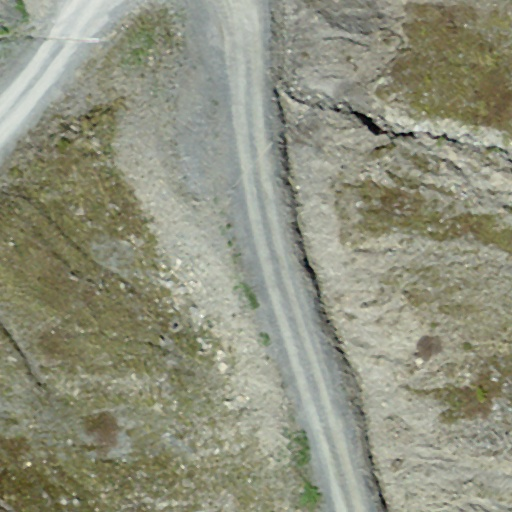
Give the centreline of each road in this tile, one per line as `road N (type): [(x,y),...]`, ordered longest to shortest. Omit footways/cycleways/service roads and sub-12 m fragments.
road 1 (track): [(230,0),(264,81),(281,274),(350,511)]
road 2 (track): [(0,128),(95,0)]
